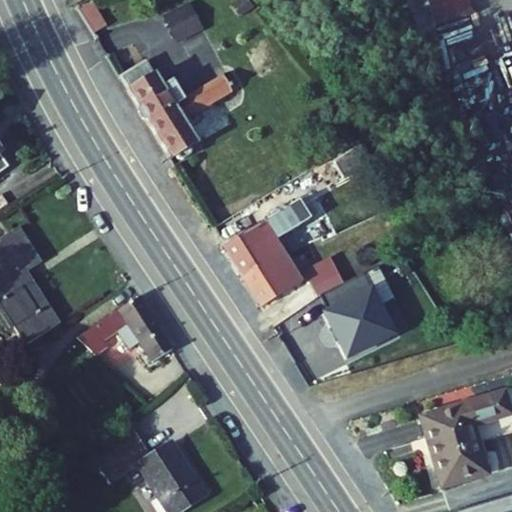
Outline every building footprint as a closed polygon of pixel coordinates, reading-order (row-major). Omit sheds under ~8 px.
[(236,0),(230,5),(241,18),(254,7),(248,0),(236,0)] [(76,8),(92,34),(106,26),(92,3),(76,8)] [(162,17),(177,45),(204,31),(189,3),(162,17)] [(145,62),(119,78),(170,160),(177,156),(179,159),(183,160),(190,156),(191,152),(189,148),(196,144),(182,122),(231,92),(223,76),(182,101),(171,83),(162,88),(145,62)] [(0,173),(8,167),(0,156),(0,153),(1,153),(0,152),(0,173)] [(287,190),(253,212),(264,232),(293,213),(298,221),(292,225),(304,250),(314,245),(287,190)] [(253,212),(211,239),(249,298),(287,273),(273,248),(260,256),(251,240),(264,232),(253,212)] [(0,245),(0,306),(30,352),(65,330),(67,328),(33,278),(46,269),(21,231),(0,245)] [(304,250),(296,254),(301,264),(320,255),(314,245),(304,250)] [(320,255),(301,264),(311,283),(329,273),(320,255)] [(329,273),(311,283),(317,294),(335,284),(329,273)] [(392,333),(369,285),(319,305),(346,358),(392,333)] [(138,345),(157,367),(176,352),(139,292),(84,335),(107,355),(115,350),(110,343),(115,339),(127,331),(138,345)] [(115,339),(128,355),(138,345),(127,331),(115,339)] [(497,400),(411,427),(419,450),(427,448),(442,497),(483,484),(467,434),(504,423),(497,400)] [(141,468),(169,511),(187,511),(209,498),(174,444),(154,458),(132,424),(96,458),(113,486),(141,468)]
